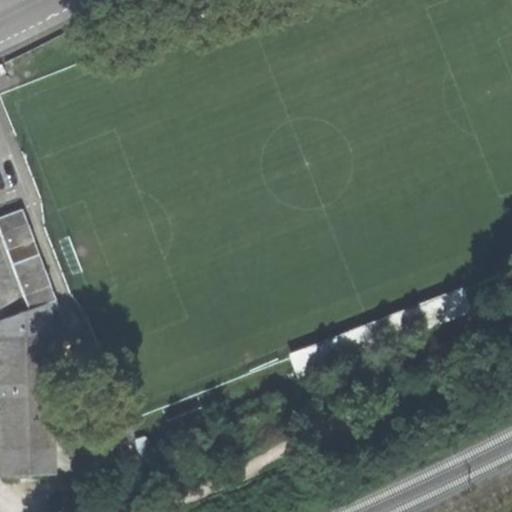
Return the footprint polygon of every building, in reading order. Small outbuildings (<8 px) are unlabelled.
[(0,213),(0,235),(24,306),(43,300),(51,297),(20,207),(0,213)] [(282,354),(292,376),(462,310),(452,286),(282,354)] [(0,472),(50,470),(47,393),(43,300),(24,306),(0,314),(0,472)] [(151,414),(161,438),(183,428),(173,404),(151,414)] [(133,447),(145,442),(139,427),(127,433),(133,447)]
